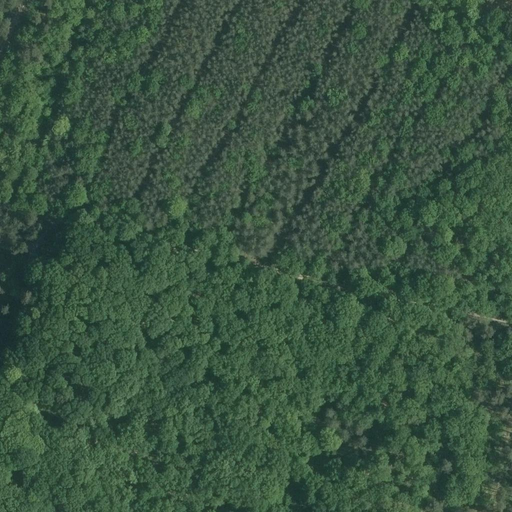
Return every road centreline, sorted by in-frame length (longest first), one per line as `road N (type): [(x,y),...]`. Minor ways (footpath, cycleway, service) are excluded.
road 1 (track): [(511,322),(0,206)]
road 2 (track): [(297,511),(335,286)]
